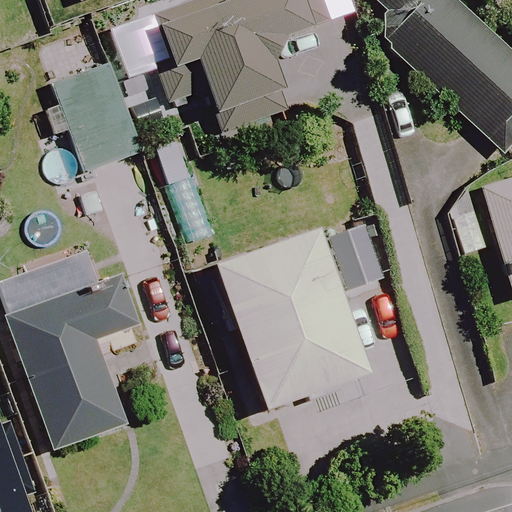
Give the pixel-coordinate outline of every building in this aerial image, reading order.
[(320,29),(310,0),(214,0),(150,21),(168,74),(192,66),(209,119),(282,95),(266,46),(320,29)] [(511,147),(511,61),(446,0),(368,0),(391,21),(373,40),(500,160),(511,147)] [(99,77),(49,98),(83,179),(132,159),(99,77)] [(175,140),(146,152),(165,195),(193,182),(175,140)] [(511,182),(477,193),(511,302),(511,182)] [(363,386),(311,235),(208,271),(261,422),(363,386)] [(131,333),(114,284),(2,322),(48,456),(129,428),(100,344),(131,333)]
